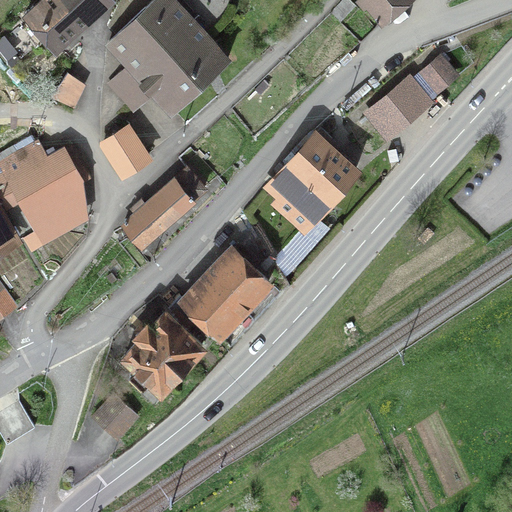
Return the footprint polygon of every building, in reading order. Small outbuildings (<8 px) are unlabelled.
[(42,0),(24,17),(54,49),(107,0),(42,0)] [(134,107),(154,88),(173,109),(228,58),(173,0),(153,0),(110,41),(130,63),(110,82),(134,107)] [(356,5),(351,0),(343,0),(331,13),(341,21),(356,5)] [(358,0),(364,7),(368,3),(382,20),(405,0),(358,0)] [(423,66),(406,80),(420,97),(436,82),(423,66)] [(63,75),(49,102),(72,113),(85,86),(63,75)] [(398,121),(378,103),(367,115),(387,133),(398,121)] [(113,135),(103,142),(123,172),(147,155),(127,125),(117,133),(116,131),(112,134),(113,135)] [(272,179),(280,186),(276,192),(281,196),(286,190),(314,215),(356,169),(327,142),(331,137),(321,128),(272,179)] [(0,160),(0,208),(21,197),(38,226),(79,202),(70,186),(82,179),(64,150),(47,159),(36,140),(0,160)] [(141,198),(133,207),(136,212),(123,224),(141,243),(205,186),(187,167),(146,204),(141,198)] [(0,210),(0,237),(12,231),(0,210)] [(269,280),(232,246),(183,298),(183,299),(198,313),(220,333),(269,280)] [(0,312),(13,303),(0,285),(0,312)] [(198,313),(183,299),(183,298),(180,295),(152,325),(147,321),(136,333),(140,337),(124,355),(134,365),(127,372),(142,386),(149,378),(160,389),(202,343),(185,328),(190,322),(198,313)] [(114,393),(94,414),(116,436),(137,414),(114,393)] [(34,421),(20,398),(0,409),(0,427),(7,438),(34,421)]
